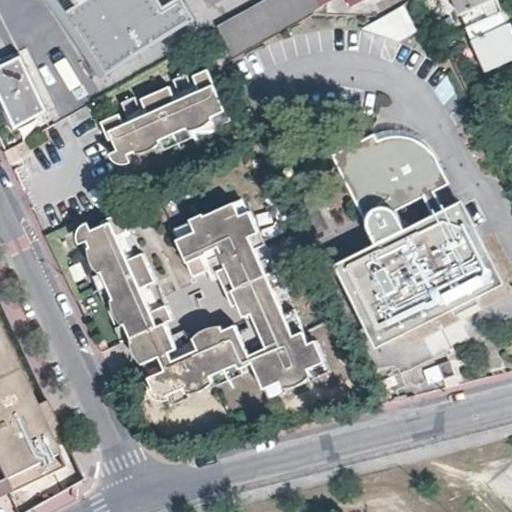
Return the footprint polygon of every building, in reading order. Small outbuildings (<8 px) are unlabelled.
[(75,0),(77,3),(65,12),(106,76),(197,19),(185,0),(174,0),(165,6),(160,0),(75,0)] [(264,0),(218,26),(234,56),(324,7),(323,6),(334,0),(348,0),(352,7),(365,0),(264,0)] [(455,0),(467,26),(503,10),(498,0),(455,0)] [(387,45),(416,28),(402,4),(373,20),(387,45)] [(511,30),(503,10),(467,26),(487,70),(511,58),(511,30)] [(0,98),(2,98),(15,126),(48,110),(25,62),(18,65),(14,57),(11,52),(0,57),(0,98)] [(21,54),(14,57),(18,65),(25,62),(21,54)] [(213,79),(207,65),(192,72),(195,79),(199,86),(175,97),(171,90),(168,83),(140,96),(143,103),(147,111),(123,122),(120,114),(118,112),(100,120),(109,139),(113,137),(116,144),(118,149),(128,153),(134,150),(136,149),(137,152),(146,150),(154,147),(161,141),(164,148),(192,136),(189,128),(198,127),(205,123),(212,117),(216,125),(231,118),(226,107),(213,79)] [(191,81),(185,69),(170,76),(176,88),(171,90),(175,97),(199,86),(195,79),(191,81)] [(139,106),(133,93),(118,100),(124,112),(120,114),(123,122),(147,111),(143,103),(139,106)] [(415,139),(404,136),(391,136),(379,141),(375,134),(334,156),(379,245),(343,264),(381,341),(454,305),(449,294),(467,285),(473,295),(502,279),(464,202),(446,212),(435,191),(450,183),(436,156),(429,148),(415,139)] [(307,213),(319,208),(311,189),(298,194),(307,213)] [(295,295),(251,199),(179,232),(194,264),(200,276),(213,269),(208,258),(225,250),(227,254),(234,269),(224,273),(240,307),(247,303),(252,315),(259,312),(275,346),(269,350),(257,355),(260,361),(276,396),(295,388),(294,385),(298,386),(303,387),(311,383),(314,380),(317,374),(318,377),(337,368),(322,336),(316,339),(295,295)] [(311,223),(323,217),(319,208),(307,213),(311,223)] [(158,281),(145,253),(130,260),(119,235),(131,230),(122,212),(104,221),(106,225),(99,228),(94,230),(90,240),(93,245),(93,247),(91,248),(91,251),(91,253),(92,256),(93,259),(94,261),(95,264),(97,266),(99,268),(103,271),(94,275),(107,304),(115,301),(114,304),(113,307),(113,310),(115,313),(117,317),(119,319),(121,321),(124,322),(126,323),(118,327),(125,342),(136,336),(137,342),(138,347),(140,351),(143,356),(147,361),(149,364),(152,362),(175,351),(181,349),(175,336),(169,322),(176,319),(169,304),(154,311),(144,288),(149,285),(158,281)] [(328,228),(323,217),(311,223),(316,233),(328,228)] [(157,304),(162,301),(156,288),(161,286),(158,281),(149,285),(157,304)] [(473,295),(467,285),(449,294),(454,305),(458,313),(477,303),(473,295)] [(269,350),(275,346),(259,312),(252,315),(259,330),(248,335),(250,340),(262,335),(269,350)] [(242,323),(230,328),(228,324),(217,326),(209,330),(200,337),(201,339),(206,349),(180,361),(175,351),(152,362),(158,375),(155,376),(160,386),(160,388),(177,393),(179,397),(182,403),(197,396),(194,388),(195,389),(198,390),(202,390),(204,390),(207,389),(211,388),(213,386),(216,383),(218,380),(219,376),(223,384),(250,371),(248,366),(260,361),(257,355),(250,340),(248,335),(242,323)] [(181,349),(196,342),(190,329),(175,336),(181,349)] [(269,350),(262,335),(250,340),(257,355),(269,350)] [(0,482),(2,482),(8,495),(13,506),(15,511),(33,511),(73,489),(60,464),(72,458),(46,404),(34,410),(0,339),(0,482)] [(201,339),(196,342),(181,349),(175,351),(180,361),(206,349),(201,339)] [(383,388),(398,381),(394,374),(379,381),(383,388)] [(0,498),(8,495),(2,482),(0,482),(0,498)]
